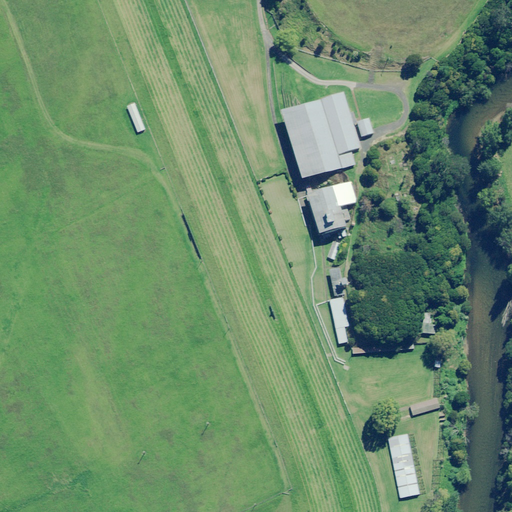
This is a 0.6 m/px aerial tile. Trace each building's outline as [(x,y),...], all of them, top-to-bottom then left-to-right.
[(340,92),(279,111),(300,179),(353,163),(349,150),(357,148),(340,92)] [(366,117),(354,121),(359,137),(371,133),(366,117)] [(354,204),(347,181),(305,193),(318,234),(341,227),(335,209),(354,204)] [(339,245),(332,242),(327,258),(333,260),(339,245)] [(341,282),(339,269),(329,271),(334,297),(344,295),(343,287),(346,287),(345,281),(341,282)] [(348,326),(342,298),(329,301),(338,345),(347,343),(343,328),(348,326)] [(435,326),(422,324),(421,333),(433,335),(435,326)] [(412,343),(352,349),(353,356),(413,350),(412,343)] [(435,413),(431,402),(404,410),(407,421),(435,413)] [(414,500),(404,438),(385,441),(396,503),(414,500)]
